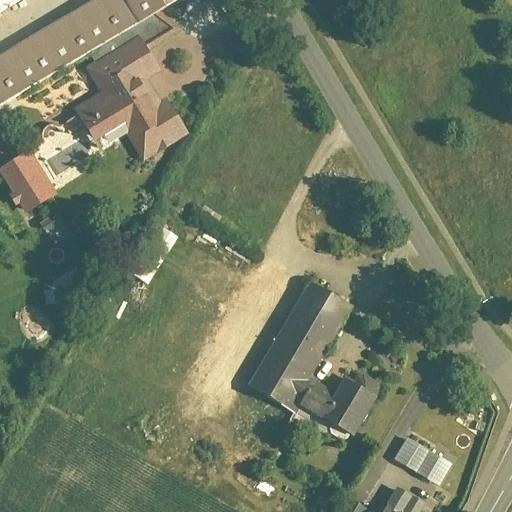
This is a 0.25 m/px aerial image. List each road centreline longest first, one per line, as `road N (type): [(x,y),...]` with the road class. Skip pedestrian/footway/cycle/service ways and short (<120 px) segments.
road 1 (residential): [(278,0),(375,172),(511,382)]
road 2 (unknown): [(351,128),(189,417)]
